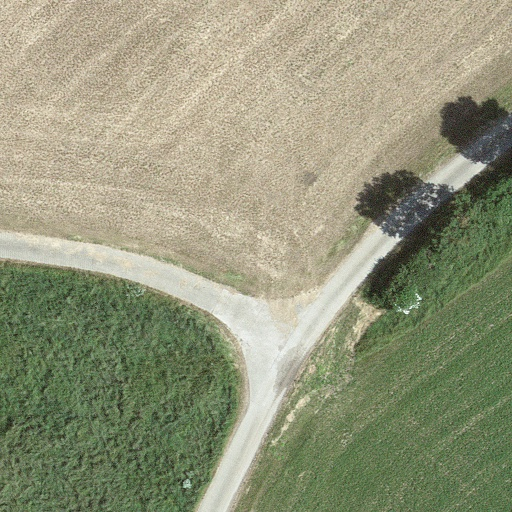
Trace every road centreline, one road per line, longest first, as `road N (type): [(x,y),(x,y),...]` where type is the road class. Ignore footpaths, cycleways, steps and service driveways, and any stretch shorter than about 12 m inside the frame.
road 1 (track): [(205,511),(290,335),(432,191),(511,131)]
road 2 (track): [(0,244),(102,258),(177,279),(290,335)]
